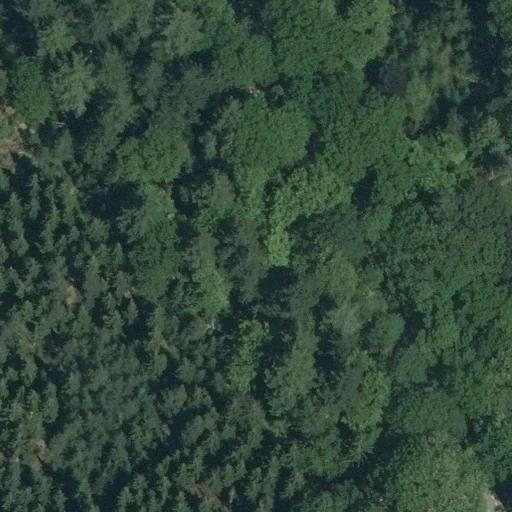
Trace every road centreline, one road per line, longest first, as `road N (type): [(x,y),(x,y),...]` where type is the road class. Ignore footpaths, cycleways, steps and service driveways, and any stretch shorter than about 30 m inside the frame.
road 1 (tertiary): [(453,511),(200,0)]
road 2 (track): [(310,511),(511,404)]
